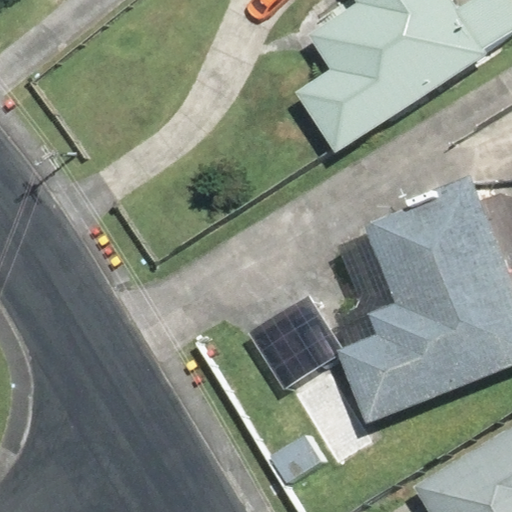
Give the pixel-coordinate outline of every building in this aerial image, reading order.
[(477,7),(472,0),(373,0),(375,3),(328,35),(354,73),(313,100),(353,160),(508,57),(475,8),(477,7)] [(456,191),(461,203),(361,245),(395,336),(358,350),(387,425),(511,373),(511,249),(486,180),(456,191)] [(266,334),(297,388),(356,356),(323,300),(266,334)] [(384,445),(342,367),(298,391),(340,469),(384,445)] [(448,511),(511,511),(511,438),(433,487),(448,511)]
